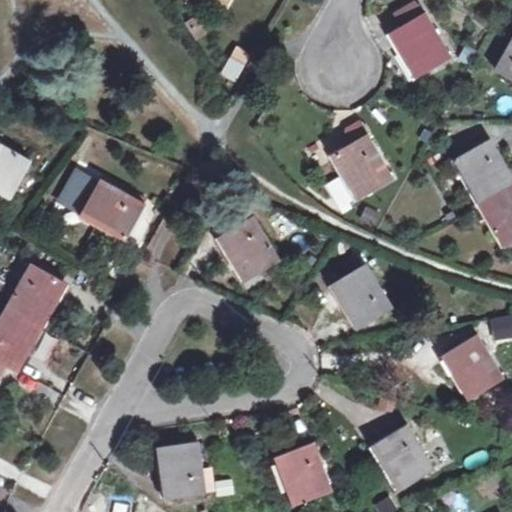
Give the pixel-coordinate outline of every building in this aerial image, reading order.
[(392,30),(405,52),(416,45),(429,66),(451,52),(426,11),(414,0),(396,11),(403,23),(392,30)] [(196,14),(184,22),(196,40),(208,32),(196,14)] [(511,38),(495,68),(511,75),(511,38)] [(235,80),(249,51),(233,44),(220,73),(235,80)] [(416,45),(405,52),(418,73),(429,66),(416,45)] [(358,196),(392,177),(360,119),(346,127),(349,144),(334,153),(358,196)] [(459,157),(484,200),(511,184),(511,171),(492,137),(459,157)] [(0,185),(11,192),(31,159),(0,142),(0,185)] [(100,177),(97,181),(78,171),(62,199),(126,234),(145,200),(100,177)] [(511,240),(511,184),(484,200),(508,243),(511,240)] [(217,238),(244,281),(260,271),(279,260),(253,216),(217,238)] [(339,261),(344,271),(361,260),(356,251),(339,261)] [(8,306),(30,318),(41,323),(65,279),(33,262),(8,306)] [(366,262),(343,276),(370,318),(393,304),(366,262)] [(260,271),(244,281),(250,286),(262,278),(260,271)] [(370,318),(343,276),(333,283),(359,325),(370,318)] [(0,357),(7,361),(30,318),(8,306),(0,319),(0,357)] [(511,316),(493,319),(496,338),(511,335),(511,316)] [(16,366),(41,323),(30,318),(7,361),(16,366)] [(445,353),(453,366),(463,360),(482,389),(505,375),(479,332),(445,353)] [(471,396),(482,389),(463,360),(453,366),(471,396)] [(375,443),(403,485),(435,465),(406,424),(375,443)] [(196,440),(171,444),(175,468),(162,470),(165,495),(204,489),(196,440)] [(275,455),(294,503),(305,499),(330,490),(311,441),(275,455)] [(175,468),(171,444),(159,446),(162,470),(175,468)] [(330,490),(305,499),(308,508),(333,498),(330,490)]
